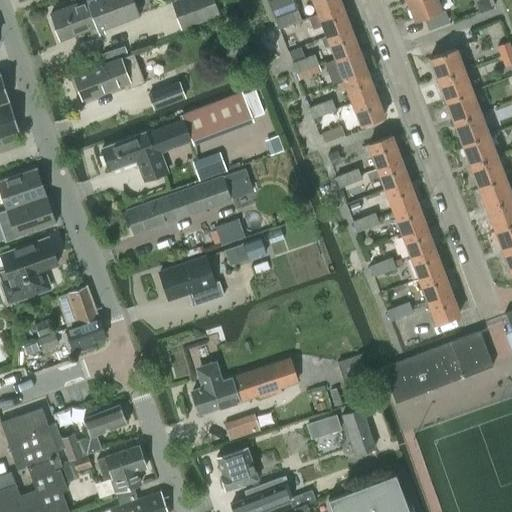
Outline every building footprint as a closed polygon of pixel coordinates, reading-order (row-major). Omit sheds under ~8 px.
[(60,40),(75,34),(96,27),(97,30),(138,15),(132,0),(86,0),(50,13),(60,40)] [(214,0),(174,0),(170,2),(180,30),(220,15),(214,0)] [(274,12),(289,7),(294,5),(292,0),(270,0),(274,12)] [(312,0),(318,14),(341,5),(339,0),(312,0)] [(407,0),(415,21),(441,11),(436,0),(407,0)] [(488,0),(477,0),(474,1),(479,14),(492,9),(488,0)] [(318,14),(308,18),(312,29),(322,25),(326,36),(349,27),(341,5),(318,14)] [(286,14),(275,18),(279,28),(290,24),(301,20),(297,9),(286,14)] [(290,24),(279,28),(286,50),(298,46),(290,24)] [(349,27),(326,36),(335,59),(358,50),(349,27)] [(238,29),(214,39),(222,59),(226,57),(241,52),(246,50),(245,48),(238,29)] [(452,39),(455,48),(474,41),(470,33),(452,39)] [(497,46),(501,56),(511,51),(508,42),(497,46)] [(298,46),(286,50),(291,63),(303,59),(298,46)] [(429,58),(438,80),(463,70),(455,48),(429,58)] [(335,59),(325,63),(329,72),(333,84),(343,80),(366,72),(358,50),(335,59)] [(505,66),(511,63),(511,51),(501,56),(505,66)] [(145,83),(134,54),(74,76),(83,100),(123,85),(125,90),(145,83)] [(313,54),(303,59),(307,69),(318,65),(313,54)] [(303,59),(291,63),(295,74),(307,69),(303,59)] [(438,80),(446,102),(472,92),(463,70),(438,80)] [(0,135),(18,130),(10,103),(9,103),(8,100),(9,100),(0,73),(0,72),(0,135)] [(344,82),(338,84),(340,91),(346,89),(352,103),(375,94),(366,72),(343,80),(344,82)] [(185,98),(179,83),(149,94),(155,109),(185,98)] [(136,161),(140,169),(144,182),(168,172),(160,152),(263,113),(254,89),(242,94),(241,92),(181,114),(183,119),(145,133),(145,131),(102,148),(104,154),(102,155),(106,165),(107,164),(110,170),(136,161)] [(446,102),(454,123),(480,113),(472,92),(446,102)] [(375,94),(352,103),(361,126),(372,121),(384,117),(375,94)] [(320,103),(324,113),(335,109),(331,99),(320,103)] [(309,108),(313,117),(324,113),(320,103),(309,108)] [(454,123),(462,145),(488,135),(480,113),(454,123)] [(340,126),(322,133),(325,142),(343,135),(340,126)] [(368,144),(377,167),(399,158),(391,135),(368,144)] [(462,145),(470,166),(496,156),(488,135),(462,145)] [(470,166),(478,187),(504,177),(496,156),(470,166)] [(377,167),(385,189),(408,180),(399,158),(377,167)] [(36,167),(0,179),(0,192),(6,209),(46,196),(36,167)] [(241,168),(140,205),(125,211),(134,233),(250,191),(241,168)] [(346,172),(350,183),(361,178),(357,168),(346,172)] [(335,176),(339,187),(350,183),(346,172),(335,176)] [(478,187),(487,209),(511,199),(511,197),(504,177),(478,187)] [(385,189),(393,211),(416,203),(408,180),(385,189)] [(6,209),(0,211),(0,229),(4,242),(56,224),(46,196),(6,209)] [(511,199),(487,209),(495,230),(511,223),(511,199)] [(393,211),(402,234),(425,225),(416,203),(393,211)] [(363,216),(367,227),(378,222),(374,212),(363,216)] [(353,220),(357,231),(367,227),(363,216),(353,220)] [(238,218),(214,226),(215,230),(219,239),(242,231),(238,218)] [(511,223),(495,230),(503,252),(511,248),(511,223)] [(402,234),(410,256),(433,247),(425,225),(402,234)] [(0,270),(0,281),(8,303),(50,288),(43,269),(57,263),(48,237),(0,255),(5,268),(0,270)] [(260,238),(243,243),(248,259),(265,253),(260,238)] [(410,256),(419,278),(442,269),(433,247),(410,256)] [(511,273),(511,248),(503,252),(511,274),(511,273)] [(205,256),(159,272),(168,299),(196,290),(200,303),(223,295),(219,281),(213,282),(205,256)] [(380,261),(384,271),(395,267),(391,256),(380,261)] [(369,265),(374,275),(384,271),(380,261),(369,265)] [(419,278),(427,300),(450,292),(442,269),(419,278)] [(87,286),(68,292),(56,296),(67,325),(97,314),(87,286)] [(459,315),(450,292),(427,300),(436,323),(459,315)] [(398,305),(401,316),(413,312),(409,301),(398,305)] [(386,309),(390,320),(401,316),(398,305),(386,309)] [(105,336),(98,317),(66,329),(72,348),(81,344),(83,349),(91,346),(89,341),(105,336)] [(48,320),(35,325),(40,337),(53,332),(48,320)] [(382,368),(395,403),(492,366),(479,330),(382,368)] [(40,338),(39,338),(39,340),(43,349),(58,343),(54,333),(53,333),(53,332),(40,337),(40,338)] [(25,345),(22,346),(25,355),(28,354),(38,350),(43,349),(39,340),(35,341),(25,345)] [(360,353),(337,361),(344,382),(367,374),(360,353)] [(199,413),(211,409),(295,381),(288,358),(221,380),(216,365),(210,362),(200,365),(197,372),(202,387),(192,390),(199,413)] [(328,390),(334,406),(340,404),(335,388),(328,390)] [(72,432),(60,437),(64,447),(62,447),(68,460),(72,458),(87,453),(101,448),(96,433),(126,422),(125,422),(127,417),(125,412),(121,410),(119,405),(79,419),(86,437),(76,440),(72,432)] [(41,407),(0,421),(17,469),(27,466),(31,478),(54,470),(53,468),(62,465),(56,450),(62,447),(64,447),(60,437),(55,422),(47,425),(41,407)] [(356,454),(375,448),(361,408),(342,414),(356,454)] [(111,479),(136,470),(146,467),(138,444),(106,456),(106,457),(97,460),(100,470),(104,481),(111,479)] [(257,479),(253,468),(247,446),(228,453),(216,456),(222,474),(220,474),(221,476),(219,479),(221,486),(225,488),(226,489),(257,479)] [(87,453),(72,458),(76,471),(91,466),(87,453)] [(16,483),(0,488),(0,511),(69,511),(62,491),(67,489),(60,468),(54,470),(31,478),(35,488),(20,494),(16,483)] [(141,484),(136,470),(111,479),(115,493),(141,484)] [(11,471),(0,475),(0,488),(16,483),(11,471)] [(327,499),(332,511),(409,511),(394,473),(327,499)] [(257,511),(289,500),(280,477),(244,490),(247,497),(231,503),(234,511),(257,511)] [(98,511),(129,511),(133,511),(166,511),(160,492),(137,499),(133,487),(116,493),(119,505),(98,511)] [(100,496),(102,502),(112,499),(110,493),(100,496)]
